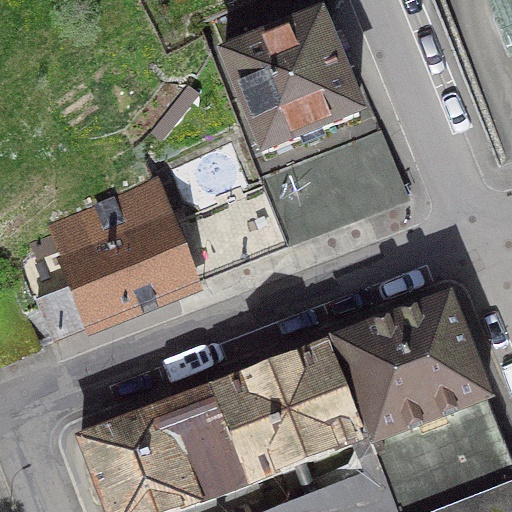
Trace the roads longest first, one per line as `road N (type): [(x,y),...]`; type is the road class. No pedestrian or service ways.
road 1 (residential): [(46,511),(5,404),(482,234)]
road 2 (residential): [(388,0),(482,234)]
